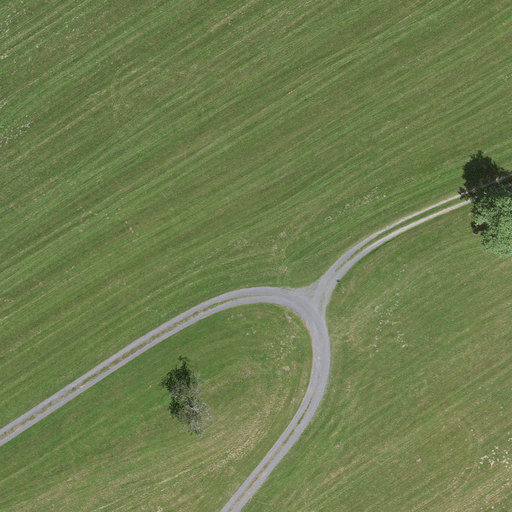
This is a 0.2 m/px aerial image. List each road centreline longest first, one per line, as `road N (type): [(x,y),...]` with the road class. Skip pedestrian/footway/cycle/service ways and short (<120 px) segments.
road 1 (track): [(0,438),(231,299),(270,292),(307,308),(369,246),(511,176)]
road 2 (track): [(307,308),(321,340),(313,397),(227,511)]
